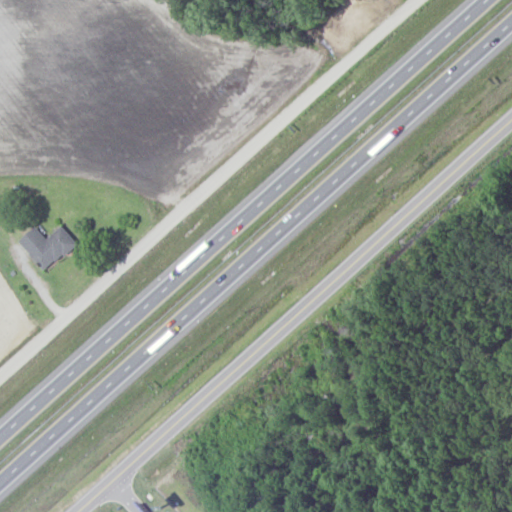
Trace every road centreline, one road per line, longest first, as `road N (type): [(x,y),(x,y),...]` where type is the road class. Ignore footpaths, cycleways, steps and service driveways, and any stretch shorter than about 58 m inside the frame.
road 1 (motorway): [(0,488),(511,28)]
road 2 (motorway): [(493,0),(0,442)]
road 3 (residential): [(511,123),(77,511)]
road 4 (residential): [(0,382),(313,101)]
road 5 (residential): [(330,86),(425,0)]
